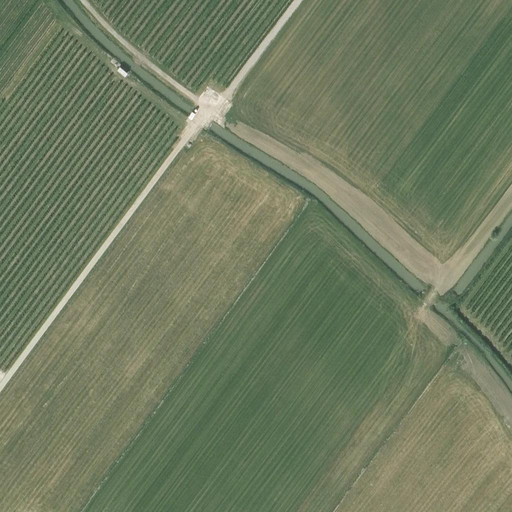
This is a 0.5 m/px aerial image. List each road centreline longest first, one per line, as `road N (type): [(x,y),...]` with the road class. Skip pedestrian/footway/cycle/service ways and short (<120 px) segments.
road 1 (track): [(208,110),(335,193),(511,368)]
road 2 (track): [(194,127),(5,380),(0,376)]
road 3 (track): [(208,110),(194,127),(163,108),(47,0)]
road 4 (track): [(81,0),(208,110)]
road 5 (track): [(300,0),(225,100),(208,110)]
